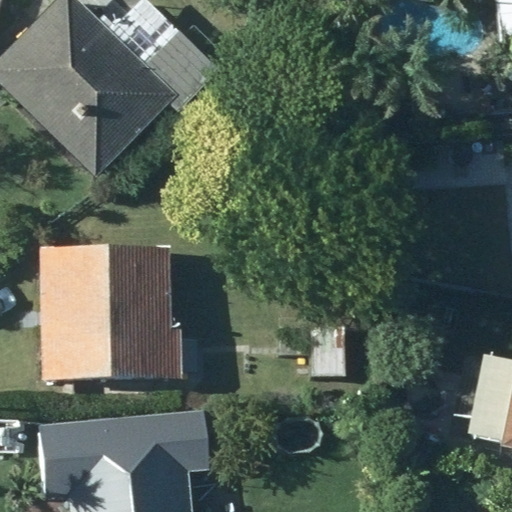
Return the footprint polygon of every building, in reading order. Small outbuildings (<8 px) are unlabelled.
[(167,97),(65,0),(54,0),(0,56),(0,96),(87,180),(167,97)] [(400,191),(398,143),(359,144),(361,192),(400,191)] [(511,144),(470,147),(472,186),(511,183),(511,144)] [(162,253),(34,253),(36,386),(174,385),(174,334),(163,334),(162,253)] [(341,329),(304,327),(301,386),(338,387),(341,329)] [(511,361),(510,364),(478,358),(461,442),(511,451),(511,361)] [(197,421),(34,435),(40,509),(58,508),(58,511),(181,511),(179,481),(202,479),(197,421)]
